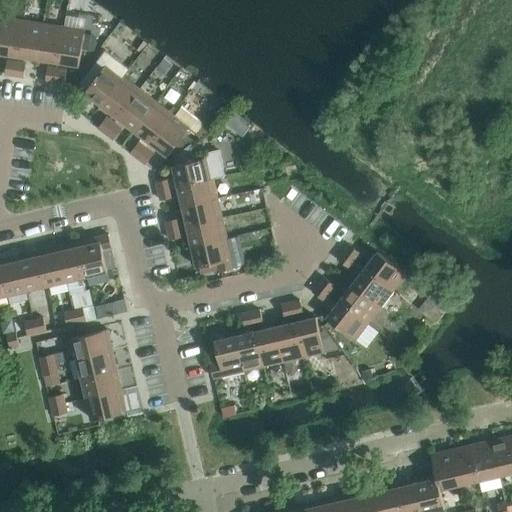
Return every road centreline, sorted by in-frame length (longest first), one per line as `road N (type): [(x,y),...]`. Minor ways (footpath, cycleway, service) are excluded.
road 1 (residential): [(511,417),(202,489)]
road 2 (residential): [(0,232),(125,204),(156,309)]
road 3 (residential): [(295,206),(305,274),(156,309)]
